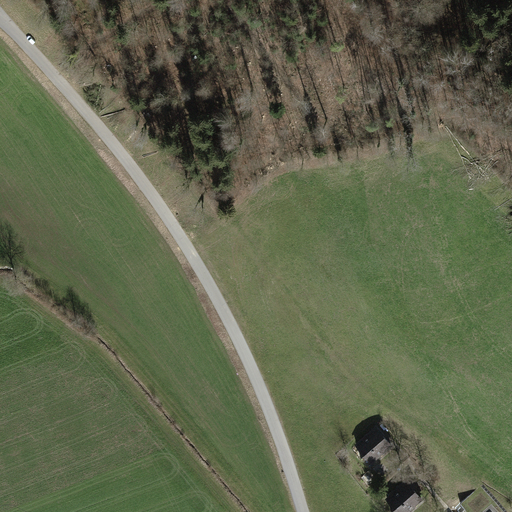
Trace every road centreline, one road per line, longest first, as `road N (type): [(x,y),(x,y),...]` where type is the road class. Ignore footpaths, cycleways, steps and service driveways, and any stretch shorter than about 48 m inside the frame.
road 1 (residential): [(303,511),(265,397),(199,262),(135,169),(0,20)]
road 2 (track): [(51,72),(161,0)]
